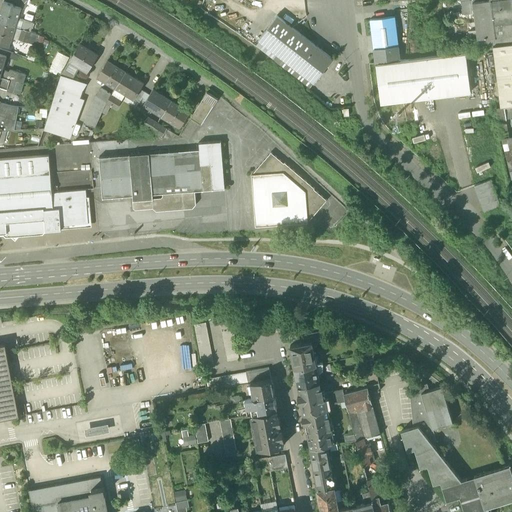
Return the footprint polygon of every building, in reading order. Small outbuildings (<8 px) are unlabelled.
[(21,8),(26,9),(28,0),(15,0),(14,5),(22,7),(21,8)] [(451,0),(453,11),(462,10),(460,0),(451,0)] [(462,15),(474,13),(473,2),(472,0),(460,0),(462,10),(462,15)] [(483,38),(496,36),(491,0),(488,0),(473,2),(474,13),(478,38),(483,38)] [(511,0),(491,0),(496,36),(511,34),(511,0)] [(4,2),(0,14),(0,22),(15,27),(22,29),(25,30),(31,32),(34,23),(18,18),(21,8),(22,7),(14,5),(4,2)] [(314,83),(333,59),(317,46),(277,15),(259,39),(260,40),(267,46),(277,54),(314,83)] [(374,48),(399,45),(395,16),(370,19),(374,48)] [(12,38),(15,27),(0,22),(0,44),(9,47),(12,38)] [(12,38),(19,40),(22,29),(15,27),(12,38)] [(29,43),(29,41),(22,39),(25,30),(22,29),(19,40),(29,43)] [(31,32),(25,30),(22,39),(29,41),(32,32),(31,32)] [(39,34),(32,32),(29,41),(29,43),(36,45),(39,34)] [(493,46),(511,43),(511,34),(496,36),(483,38),(484,47),(491,46),(493,46)] [(256,45),(274,59),(277,54),(267,46),(260,40),(256,45)] [(511,43),(493,46),(501,107),(511,105),(511,43)] [(80,67),(88,72),(99,55),(81,44),(72,57),(70,61),(80,67)] [(376,63),(401,60),(399,45),(374,48),(376,63)] [(0,48),(0,53),(7,56),(7,57),(18,61),(20,55),(0,48)] [(31,51),(28,58),(35,61),(38,55),(31,51)] [(58,51),(50,68),(61,73),(70,57),(58,51)] [(376,63),(381,103),(471,92),(466,52),(401,60),(376,63)] [(311,87),(314,83),(277,54),(274,59),(311,87)] [(76,73),(80,67),(70,61),(66,67),(76,73)] [(98,77),(116,88),(126,72),(108,61),(98,77)] [(61,75),(71,81),(76,73),(66,67),(61,75)] [(20,82),(22,83),(25,74),(11,70),(10,72),(3,70),(1,76),(11,79),(17,81),(17,82),(20,82)] [(144,83),(126,72),(116,88),(126,94),(134,99),(141,89),(144,83)] [(45,128),(71,137),(74,128),(70,127),(80,99),(83,91),(86,86),(73,82),(71,81),(61,75),(56,91),(51,109),(45,127),(45,128)] [(11,79),(1,76),(0,78),(0,87),(7,90),(8,90),(11,79)] [(8,90),(7,90),(7,91),(13,93),(14,93),(17,82),(17,81),(11,79),(8,90)] [(20,95),(22,86),(19,85),(20,82),(17,82),(14,93),(20,95)] [(97,97),(107,103),(112,95),(102,88),(97,97)] [(116,88),(112,95),(122,101),(126,94),(116,88)] [(134,99),(139,102),(145,92),(141,89),(134,99)] [(144,105),(162,116),(172,100),(154,89),(150,94),(144,105)] [(150,94),(145,92),(139,102),(144,105),(150,94)] [(191,118),(202,125),(218,99),(207,92),(191,118)] [(122,101),(112,95),(107,103),(111,105),(117,109),(122,101)] [(85,122),(96,127),(102,113),(105,108),(107,103),(97,97),(85,122)] [(70,127),(74,128),(84,101),(80,99),(70,127)] [(190,111),(172,100),(162,116),(180,127),(190,111)] [(144,105),(139,102),(134,109),(139,112),(144,105)] [(0,130),(1,131),(8,130),(15,130),(19,107),(9,106),(0,103),(0,104),(0,130)] [(107,115),(111,105),(107,103),(105,108),(102,113),(107,115)] [(511,105),(501,107),(497,107),(502,137),(511,135),(511,105)] [(39,117),(47,118),(48,109),(40,108),(39,117)] [(143,125),(153,131),(158,123),(148,117),(143,125)] [(167,128),(158,123),(153,131),(162,136),(167,128)] [(511,135),(502,137),(511,176),(511,135)] [(200,149),(201,164),(211,163),(213,189),(225,188),(221,140),(199,142),(200,149)] [(134,195),(134,200),(153,198),(153,194),(193,191),(203,190),(201,164),(200,149),(100,157),(103,198),(134,195)] [(255,216),(267,226),(308,222),(328,200),(315,189),(315,188),(285,162),(284,162),(271,151),(252,174),(255,216)] [(12,235),(15,238),(18,234),(43,232),(44,231),(61,230),(61,229),(63,229),(66,225),(89,223),(87,198),(86,189),(57,192),(52,194),(49,155),(0,158),(0,233),(5,233),(7,235),(12,235)] [(203,190),(213,189),(211,163),(201,164),(203,190)] [(491,179),(474,186),(477,192),(494,186),(491,179)] [(494,186),(477,192),(479,199),(496,192),(494,186)] [(194,203),(193,191),(153,194),(153,198),(134,200),(134,205),(137,208),(154,206),(157,209),(192,206),(194,203)] [(496,192),(479,199),(482,205),(498,199),(496,192)] [(498,199),(482,205),(484,212),(501,205),(498,199)] [(220,320),(221,326),(233,324),(232,318),(220,320)] [(195,325),(196,331),(207,329),(206,323),(195,325)] [(234,330),(233,324),(221,326),(222,332),(234,330)] [(196,331),(197,337),(209,334),(207,329),(196,331)] [(235,335),(234,330),(222,332),(223,338),(235,335)] [(305,334),(306,342),(313,341),(320,340),(319,331),(305,334)] [(197,337),(198,343),(210,340),(209,334),(197,337)] [(236,341),(235,335),(223,338),(225,344),(236,341)] [(198,343),(199,348),(211,346),(210,340),(198,343)] [(237,347),(236,341),(225,344),(226,350),(237,347)] [(290,345),(295,368),(314,364),(312,356),(315,356),(313,341),(306,342),(290,345)] [(0,345),(0,420),(19,417),(5,345),(0,345)] [(199,348),(200,354),(212,352),(211,346),(199,348)] [(238,353),(237,347),(226,350),(227,356),(238,353)] [(200,354),(201,360),(213,358),(212,352),(200,354)] [(214,364),(213,358),(201,360),(202,366),(214,364)] [(317,363),(314,364),(295,368),(298,385),(320,381),(318,374),(320,373),(321,372),(322,370),(323,368),(323,365),(322,362),(317,363)] [(269,368),(263,369),(266,380),(271,379),(270,372),(269,368)] [(251,383),(254,382),(252,371),(246,372),(248,383),(251,383)] [(242,384),(248,383),(246,372),(240,373),(242,384)] [(209,391),(215,390),(213,379),(207,380),(209,391)] [(251,383),(254,398),(274,395),(271,379),(266,380),(260,381),(254,382),(251,383)] [(300,392),(300,396),(322,392),(320,381),(298,385),(300,392)] [(367,386),(369,393),(381,390),(379,383),(367,386)] [(453,422),(442,386),(429,390),(427,383),(409,389),(414,427),(401,430),(408,450),(415,448),(421,467),(428,465),(434,483),(441,481),(447,500),(460,496),(465,511),(486,511),(485,508),(511,499),(511,470),(510,465),(462,480),(433,443),(437,440),(433,428),(453,422)] [(346,400),(349,410),(372,404),(369,393),(367,386),(344,393),(346,400)] [(327,392),(329,403),(346,400),(344,393),(343,388),(327,392)] [(324,392),(322,392),(300,396),(301,401),(302,407),(324,403),(327,403),(324,392)] [(277,409),(274,395),(254,398),(245,400),(247,408),(252,407),(253,414),(277,409)] [(302,407),(304,414),(305,423),(310,448),(327,445),(333,444),(331,432),(330,432),(329,428),(332,427),(328,407),(325,408),(324,403),(302,407)] [(349,410),(353,425),(362,423),(366,435),(367,440),(381,435),(372,404),(349,410)] [(284,445),(277,409),(253,414),(260,450),(284,445)] [(87,422),(89,435),(113,432),(111,419),(87,422)] [(355,433),(356,438),(366,435),(362,423),(353,425),(355,433)] [(196,434),(197,437),(208,435),(207,429),(196,431),(196,434)] [(344,435),(346,441),(357,438),(356,438),(355,433),(344,435)] [(196,434),(189,435),(183,437),(185,446),(198,443),(197,437),(196,434)] [(209,441),(208,435),(197,437),(198,443),(209,441)] [(367,440),(366,435),(356,438),(357,438),(364,464),(371,462),(375,461),(367,440)] [(224,438),(225,444),(236,442),(235,436),(224,438)] [(310,448),(318,489),(334,485),(327,445),(310,448)] [(268,457),(271,471),(289,467),(286,454),(268,457)] [(364,464),(367,478),(375,476),(371,462),(364,464)] [(206,482),(203,471),(190,474),(192,484),(206,482)] [(30,490),(33,506),(42,504),(59,501),(93,494),(92,488),(103,485),(101,476),(30,490)] [(378,487),(375,476),(367,478),(371,490),(373,500),(374,503),(380,502),(379,499),(380,498),(377,487),(378,487)] [(92,488),(93,494),(94,496),(105,493),(106,493),(104,485),(103,485),(92,488)] [(356,511),(354,505),(339,508),(334,485),(318,489),(322,511),(356,511)] [(176,502),(182,501),(188,500),(186,489),(174,491),(176,502)] [(363,492),(364,495),(366,502),(373,500),(371,490),(363,492)] [(108,511),(105,493),(94,496),(97,511),(108,511)] [(93,494),(59,501),(61,511),(97,511),(94,496),(93,494)] [(354,505),(363,502),(361,496),(352,498),(354,505)] [(261,503),(262,510),(263,510),(278,507),(278,506),(276,500),(261,503)] [(354,505),(356,511),(376,511),(374,503),(373,500),(366,502),(363,502),(354,505)] [(392,511),(389,500),(380,502),(374,503),(376,511),(392,511)] [(43,511),(61,511),(59,501),(42,504),(43,511)] [(296,503),(278,506),(278,507),(279,511),(297,508),(296,503)]
